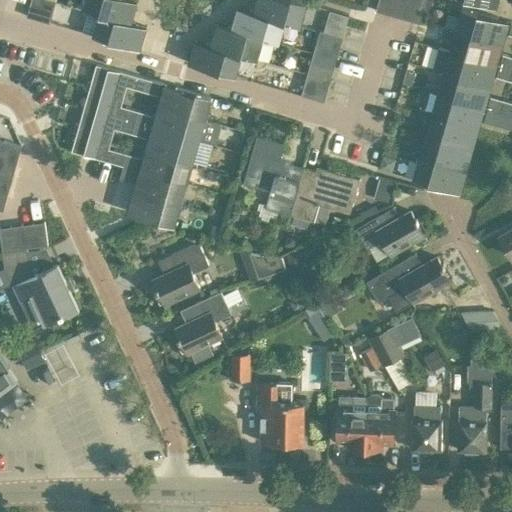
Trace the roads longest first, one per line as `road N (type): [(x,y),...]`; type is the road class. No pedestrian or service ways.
road 1 (residential): [(183,490),(181,446),(99,252),(24,116),(0,90)]
road 2 (tertiary): [(511,499),(183,490)]
road 3 (residential): [(260,88),(0,24)]
road 4 (tertiary): [(0,494),(183,490)]
